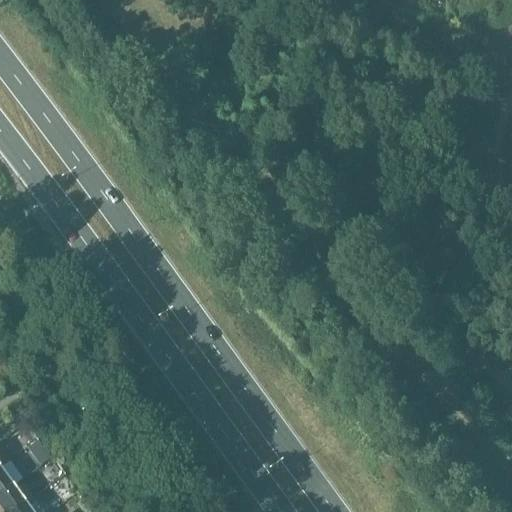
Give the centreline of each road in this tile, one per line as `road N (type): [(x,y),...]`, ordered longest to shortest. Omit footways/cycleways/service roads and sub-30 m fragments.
road 1 (trunk): [(331,511),(0,60)]
road 2 (trunk): [(0,136),(280,511)]
